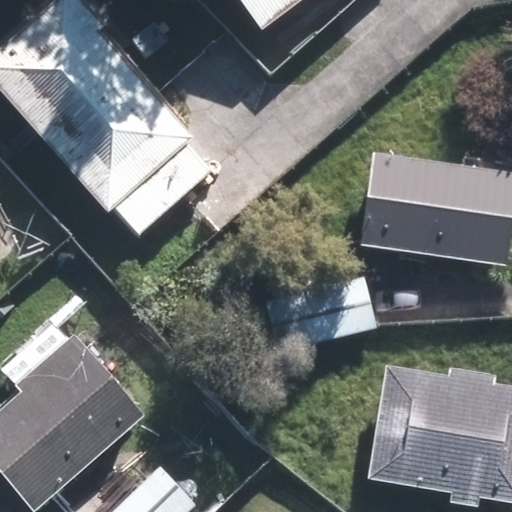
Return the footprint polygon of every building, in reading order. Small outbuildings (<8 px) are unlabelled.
[(217,0),(249,41),(303,0),(217,0)] [(56,3),(0,53),(0,113),(124,250),(210,172),(56,3)] [(511,178),(511,176),(368,156),(356,248),(500,268),(511,178)] [(356,275),(255,299),(266,346),(367,322),(356,275)] [(90,340),(0,418),(0,458),(38,502),(148,406),(90,340)] [(511,501),(511,394),(381,373),(364,470),(447,483),(446,493),(511,504),(511,501)] [(178,511),(153,483),(120,511),(178,511)]
